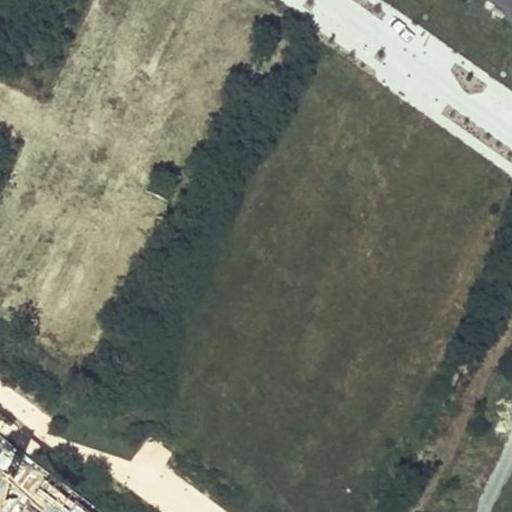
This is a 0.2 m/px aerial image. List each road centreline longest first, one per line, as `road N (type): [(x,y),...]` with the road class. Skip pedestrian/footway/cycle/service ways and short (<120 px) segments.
road 1 (residential): [(324,0),(511,131)]
road 2 (track): [(511,305),(418,511)]
